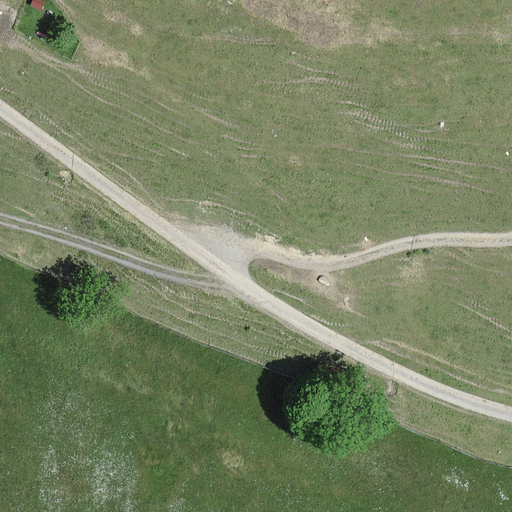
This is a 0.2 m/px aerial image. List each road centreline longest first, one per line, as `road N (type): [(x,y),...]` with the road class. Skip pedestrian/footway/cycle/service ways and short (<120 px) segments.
road 1 (unclassified): [(0,110),(309,327),(467,402),(511,413)]
road 2 (track): [(209,262),(234,248),(317,263),(429,239),(511,238)]
road 3 (track): [(229,278),(169,274),(0,218)]
